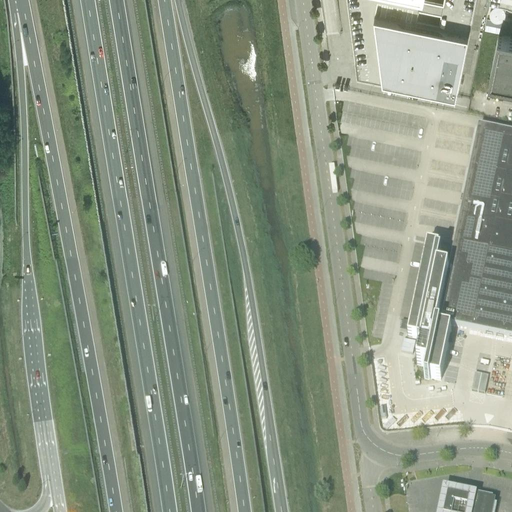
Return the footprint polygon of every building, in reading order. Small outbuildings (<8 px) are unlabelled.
[(468,34),(416,23),(420,0),(358,0),(368,75),(404,83),(455,94),(456,93),(456,92),(462,64),(462,63),(468,34)] [(511,37),(498,35),(489,79),(511,84),(511,37)] [(416,365),(427,368),(424,382),(429,383),(429,379),(440,381),(450,331),(446,330),(447,326),(511,339),(511,134),(478,127),(478,128),(481,129),(451,275),(447,275),(448,272),(437,269),(440,255),(437,254),(438,247),(427,245),(407,338),(418,340),(417,346),(420,346),(416,365)] [(455,206),(457,206),(459,199),(445,195),(442,207),(454,210),(455,206)] [(474,374),(470,392),(484,394),(488,377),(474,374)] [(387,411),(410,417),(415,396),(391,391),(387,411)] [(444,491),(443,499),(439,511),(492,511),(495,502),(444,491)]
